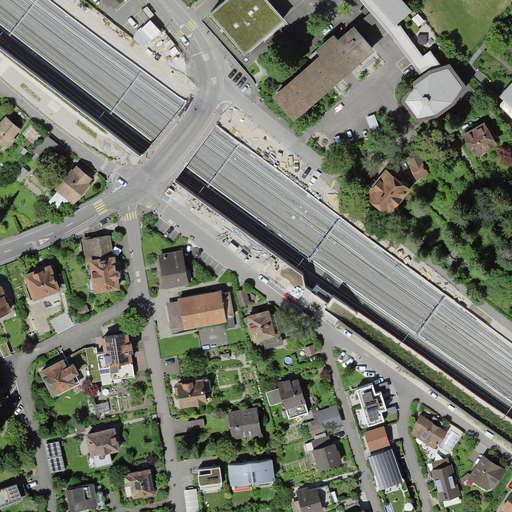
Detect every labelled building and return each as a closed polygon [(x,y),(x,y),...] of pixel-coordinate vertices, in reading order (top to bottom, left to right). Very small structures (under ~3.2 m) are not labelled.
[(101,0),(108,7),(111,5),(114,9),(123,0),(101,0)] [(285,20),(267,0),(226,0),(209,15),(245,55),(285,20)] [(359,0),(370,12),(355,25),(373,46),(388,33),(421,76),(429,70),(442,66),(430,50),(423,56),(400,25),(399,26),(398,24),(412,11),(402,0),(359,0)] [(375,50),(353,25),(338,39),(334,34),(315,50),(320,55),(272,96),(293,120),(375,50)] [(467,87),(450,63),(442,66),(429,70),(421,76),(411,83),(401,102),(416,122),(443,115),(455,105),(467,87)] [(511,81),(500,95),(504,100),(499,105),(511,119),(511,81)] [(21,130),(6,116),(0,123),(0,144),(3,146),(7,150),(16,139),(14,138),(21,130)] [(497,144),(484,122),(462,135),(475,157),(497,144)] [(42,135),(31,124),(22,134),(28,139),(32,142),(33,144),(42,135)] [(66,150),(46,135),(34,151),(54,166),(66,150)] [(28,151),(24,147),(20,152),(24,156),(28,151)] [(416,180),(429,174),(417,149),(404,155),(416,180)] [(93,179),(76,165),(73,170),(72,168),(54,189),(57,192),(68,201),(74,206),(91,185),(89,183),(93,179)] [(29,172),(23,167),(15,177),(21,182),(29,172)] [(410,190),(386,169),(364,196),(389,216),(410,190)] [(68,201),(57,192),(47,203),(57,212),(68,201)] [(91,236),(82,238),(86,261),(89,260),(92,281),(93,291),(94,294),(120,290),(118,279),(121,278),(120,272),(117,272),(115,257),(114,257),(110,236),(91,239),(91,236)] [(183,251),(158,255),(159,259),(161,270),(164,289),(189,285),(183,251)] [(50,265),(24,275),(34,301),(60,291),(50,265)] [(2,287),(0,287),(0,316),(12,312),(2,287)] [(250,305),(245,289),(236,291),(241,307),(250,305)] [(178,301),(167,303),(172,329),(184,327),(184,330),(227,322),(226,318),(233,317),(234,317),(230,292),(222,293),(222,290),(178,298),(178,301)] [(89,311),(86,304),(77,309),(80,316),(89,311)] [(269,310),(247,316),(249,325),(248,327),(251,341),(254,341),(254,343),(263,341),(265,349),(283,345),(280,330),(275,332),(269,310)] [(235,327),(233,317),(226,318),(227,322),(228,328),(235,327)] [(128,334),(102,338),(104,354),(97,355),(101,377),(111,375),(112,380),(134,377),(133,364),(131,364),(131,363),(133,363),(131,354),(133,354),(132,344),(130,344),(128,334)] [(11,355),(6,342),(0,344),(0,348),(4,358),(11,355)] [(316,353),(313,345),(304,348),(307,357),(316,353)] [(93,347),(85,348),(89,367),(91,382),(101,380),(101,377),(97,355),(97,353),(94,354),(93,348),(93,347)] [(85,348),(66,358),(70,366),(74,364),(78,372),(89,367),(85,348)] [(63,360),(39,372),(52,398),(77,385),(73,378),(79,375),(78,372),(74,364),(70,366),(67,367),(63,360)] [(112,380),(111,375),(101,377),(101,380),(102,385),(112,384),(112,380)] [(203,379),(176,383),(177,387),(178,395),(181,409),(207,404),(203,379)] [(283,381),(276,383),(278,388),(266,392),(270,406),(283,402),(285,410),(286,410),(306,404),(298,379),(291,381),(290,379),(284,381),(283,381)] [(387,382),(373,386),(375,392),(389,388),(387,382)] [(356,390),(362,408),(384,401),(381,392),(376,394),(375,392),(373,386),(373,385),(356,390)] [(387,409),(384,401),(362,408),(368,427),(385,422),(383,417),(382,412),(387,410),(387,409)] [(108,402),(96,404),(98,413),(110,411),(108,402)] [(309,413),(306,404),(286,410),(289,419),(309,413)] [(317,412),(315,412),(320,426),(323,425),(325,429),(343,424),(337,405),(317,412)] [(395,406),(387,409),(387,410),(382,412),(383,417),(397,412),(395,406)] [(257,407),(228,412),(232,439),(262,435),(257,407)] [(315,412),(317,412),(316,410),(312,411),(314,420),(302,423),(304,429),(306,428),(308,436),(325,431),(325,429),(323,425),(320,426),(315,412)] [(448,433),(421,414),(412,427),(414,428),(411,433),(434,449),(438,444),(439,445),(448,433)] [(203,419),(188,421),(189,428),(204,426),(203,419)] [(76,426),(77,433),(86,431),(84,424),(76,426)] [(384,426),(364,432),(370,451),(390,445),(384,426)] [(115,428),(85,435),(91,458),(93,458),(110,454),(120,451),(115,428)] [(315,440),(311,441),(312,442),(314,450),(312,450),(318,471),(343,464),(339,451),(336,452),(333,444),(332,445),(329,436),(327,436),(315,440)] [(59,441),(45,444),(47,458),(62,455),(59,441)] [(312,450),(314,450),(312,442),(306,444),(308,451),(312,450)] [(404,482),(392,449),(369,457),(380,490),(404,482)] [(113,465),(110,454),(93,458),(95,469),(113,465)] [(65,470),(62,455),(48,458),(51,473),(65,470)] [(507,471),(483,455),(468,478),(487,491),(490,487),(494,489),(507,471)] [(448,458),(431,462),(433,469),(431,470),(440,501),(461,496),(452,464),(450,465),(448,458)] [(273,460),(250,463),(252,484),(256,484),(272,482),(275,481),(273,460)] [(252,484),(250,463),(228,466),(231,487),(234,486),(251,484),(252,484)] [(222,483),(220,467),(198,470),(199,475),(198,475),(199,486),(200,486),(201,489),(203,489),(203,492),(220,490),(220,487),(222,487),(221,483),(222,483)] [(155,495),(151,469),(128,473),(128,475),(123,476),(125,487),(130,486),(132,496),(133,499),(155,495)] [(17,487),(16,484),(0,490),(0,509),(23,501),(22,499),(28,496),(24,484),(17,487)] [(98,506),(94,484),(66,490),(70,511),(98,506)] [(307,487),(296,490),(299,500),(291,503),(293,511),(322,511),(324,511),(317,488),(308,490),(307,487)] [(197,489),(184,490),(186,511),(191,511),(199,511),(197,489)] [(511,511),(511,492),(501,509),(505,511),(511,511)]
